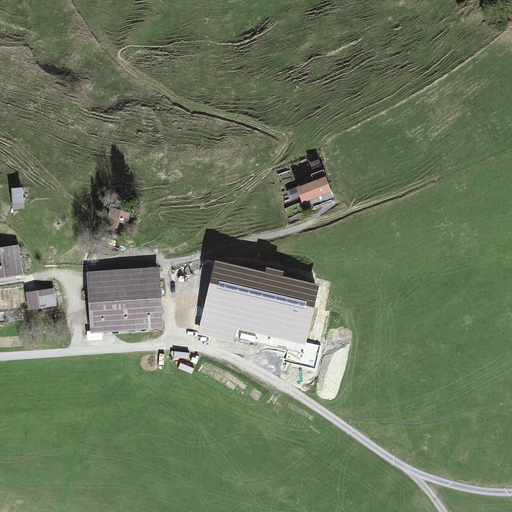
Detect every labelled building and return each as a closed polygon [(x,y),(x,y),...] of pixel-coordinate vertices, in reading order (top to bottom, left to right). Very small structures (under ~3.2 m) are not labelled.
[(298,187),(289,190),(292,198),(301,195),(303,202),(325,193),(320,180),(299,188),(298,187)] [(26,194),(13,195),(15,215),(27,214),(26,194)] [(130,210),(113,205),(107,226),(114,228),(113,229),(120,231),(121,227),(125,228),(130,210)] [(21,249),(0,252),(0,280),(26,276),(21,249)] [(265,272),(215,261),(199,334),(233,342),(236,328),(305,343),(318,285),(283,277),(285,271),(266,267),(265,272)] [(164,270),(90,274),(92,335),(166,332),(164,270)] [(56,290),(29,296),(33,315),(60,310),(56,290)]
